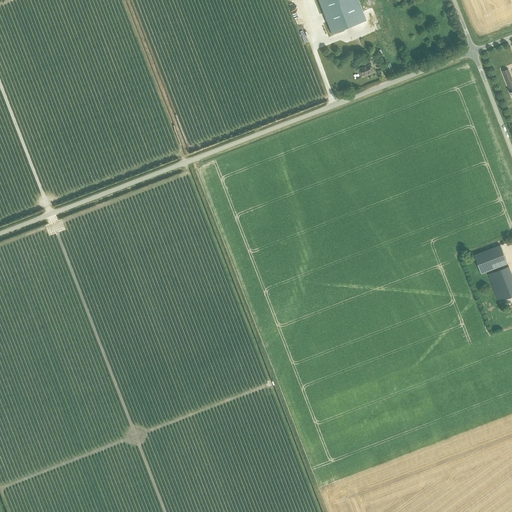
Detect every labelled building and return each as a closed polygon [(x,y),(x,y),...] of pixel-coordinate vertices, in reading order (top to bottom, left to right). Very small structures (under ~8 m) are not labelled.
[(318,0),(320,5),(332,34),(343,30),(348,28),(367,20),(359,1),(358,0),(318,0)] [(371,64),(359,69),(362,77),(374,72),(371,64)] [(511,83),(507,70),(503,71),(509,88),(511,96),(511,83)] [(481,274),(508,264),(500,245),(474,255),(481,274)] [(499,302),(511,296),(511,274),(509,266),(488,274),(499,302)]
